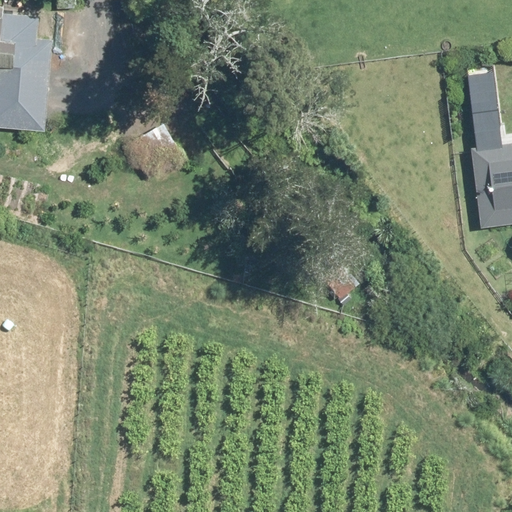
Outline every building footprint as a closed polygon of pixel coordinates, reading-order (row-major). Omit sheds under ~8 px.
[(0,124),(31,126),(31,114),(48,115),(52,37),(41,36),(42,0),(5,0),(4,14),(0,13),(0,124)] [(172,119),(132,142),(155,184),(196,161),(172,119)] [(511,137),(508,138),(507,124),(473,128),(484,227),(511,223),(511,137)] [(343,252),(320,267),(339,296),(363,280),(343,252)] [(391,306),(374,289),(354,310),(370,327),(391,306)]
